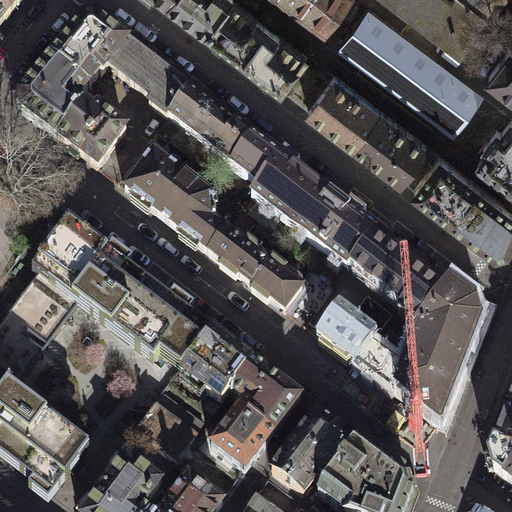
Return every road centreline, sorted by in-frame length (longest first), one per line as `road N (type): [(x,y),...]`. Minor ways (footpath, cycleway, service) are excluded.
road 1 (residential): [(450,480),(0,135)]
road 2 (residential): [(118,0),(511,290)]
road 3 (residential): [(450,480),(511,322)]
